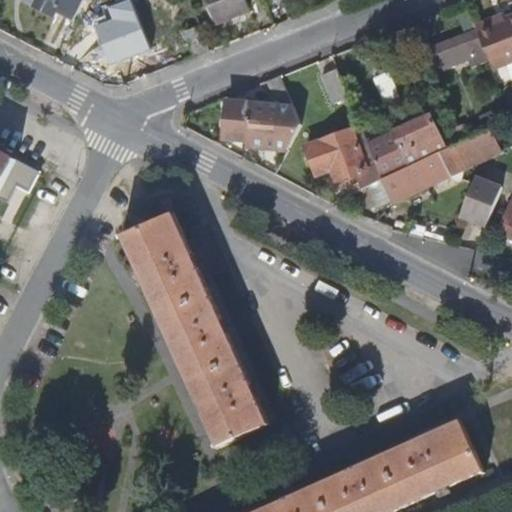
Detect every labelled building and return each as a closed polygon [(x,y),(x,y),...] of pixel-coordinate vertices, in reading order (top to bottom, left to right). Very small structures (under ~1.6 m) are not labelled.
[(27,0),(26,2),(57,18),(59,14),(73,21),(83,0),(27,0)] [(250,8),(246,0),(211,0),(220,21),(250,8)] [(492,19),(476,25),(478,31),(487,53),(491,62),(493,66),(511,58),(511,15),(504,19),(494,23),(492,19)] [(494,23),(504,19),(502,15),(492,19),(494,23)] [(187,31),(198,58),(212,52),(201,26),(187,31)] [(470,61),(487,53),(478,31),(425,53),(435,75),(470,61)] [(491,62),(487,53),(470,61),(473,70),(491,62)] [(351,99),(340,71),(325,77),(337,105),(351,99)] [(281,78),(266,84),(276,110),(230,105),(227,139),(249,140),(249,150),(290,154),(303,130),(281,78)] [(481,118),(488,132),(499,127),(509,122),(502,107),(481,118)] [(457,146),(454,139),(419,156),(416,149),(441,136),(431,114),(386,136),(369,144),(381,173),(384,181),(455,147),(457,146)] [(362,173),(368,188),(382,182),(384,181),(381,173),(369,144),(362,126),(312,148),(324,176),(339,169),(344,181),(362,173)] [(455,147),(465,171),(504,152),(498,139),(503,135),(499,127),(488,132),(457,146),(455,147)] [(465,171),(455,147),(384,181),(382,182),(393,205),(465,171)] [(0,185),(14,159),(0,152),(0,185)] [(503,189),(477,178),(460,217),(486,228),(503,189)] [(511,199),(497,234),(511,240),(511,199)] [(175,215),(123,239),(184,378),(217,451),(270,427),(175,215)] [(400,511),(483,475),(461,423),(260,511),(400,511)]
